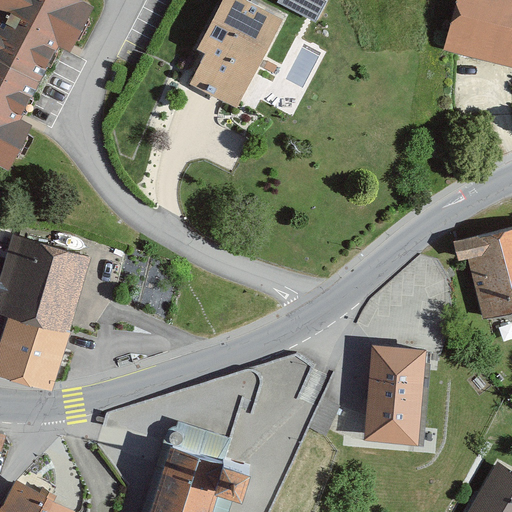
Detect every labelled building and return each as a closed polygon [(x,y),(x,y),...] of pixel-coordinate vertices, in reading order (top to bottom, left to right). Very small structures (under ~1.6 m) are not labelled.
[(96,7),(81,0),(0,0),(0,163),(12,170),(35,126),(23,120),(62,46),(73,52),(96,7)] [(286,21),(245,0),(224,0),(196,53),(206,58),(191,86),(239,111),(286,21)] [(511,0),(457,0),(444,52),(511,69),(511,0)] [(511,312),(511,228),(454,242),(459,263),(469,261),(483,319),(511,312)] [(0,369),(55,385),(91,258),(12,236),(0,278),(0,313),(7,316),(0,340),(0,369)] [(422,448),(431,348),(372,342),(362,442),(422,448)] [(232,441),(178,424),(176,429),(170,428),(143,511),(216,511),(224,489),(250,498),(258,472),(225,461),(232,441)] [(511,511),(511,470),(498,462),(468,511),(511,511)] [(73,511),(75,510),(15,481),(4,505),(2,504),(0,507),(0,511),(73,511)]
